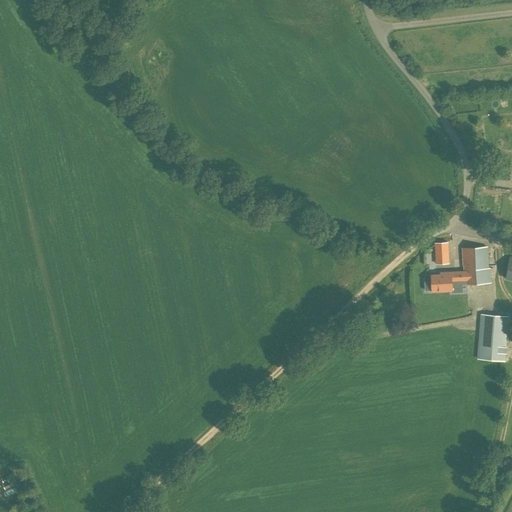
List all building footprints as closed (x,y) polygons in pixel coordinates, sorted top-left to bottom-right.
[(436,264),(450,263),(448,242),(435,242),(436,264)] [(468,284),(491,283),(490,268),(489,268),(488,246),(461,247),(463,266),(464,266),(464,270),(451,271),(446,272),(446,274),(432,275),(433,291),(452,290),(452,282),(467,281),(468,284)] [(394,310),(399,302),(406,289),(397,284),(396,288),(386,306),(394,310)] [(506,362),(509,316),(481,314),(478,359),(506,362)] [(10,480),(8,475),(1,478),(4,483),(3,484),(5,490),(17,484),(15,478),(10,480)]
